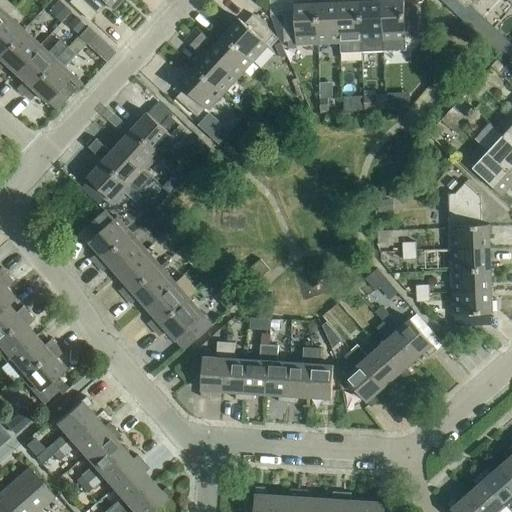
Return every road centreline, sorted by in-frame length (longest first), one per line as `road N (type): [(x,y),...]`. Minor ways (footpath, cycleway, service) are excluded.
road 1 (residential): [(43,158),(190,0)]
road 2 (residential): [(207,441),(408,450)]
road 3 (residential): [(112,356),(14,230),(10,207)]
road 4 (residential): [(408,450),(511,363)]
road 5 (residential): [(112,356),(179,431),(207,441)]
